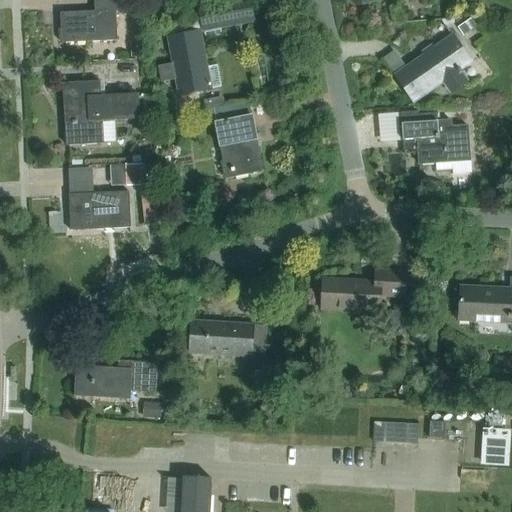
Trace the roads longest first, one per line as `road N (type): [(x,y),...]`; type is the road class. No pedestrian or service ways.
road 1 (residential): [(0,342),(361,210)]
road 2 (residential): [(361,210),(320,0)]
road 3 (residential): [(511,218),(361,210)]
